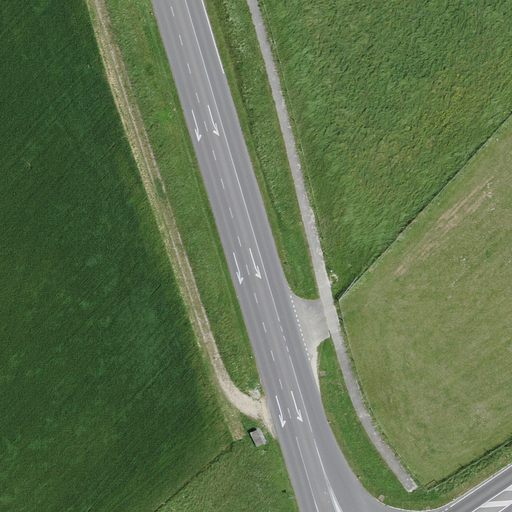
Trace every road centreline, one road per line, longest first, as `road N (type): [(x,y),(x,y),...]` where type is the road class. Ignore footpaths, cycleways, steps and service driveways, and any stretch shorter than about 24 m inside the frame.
road 1 (secondary): [(180,0),(334,511)]
road 2 (track): [(101,0),(220,373),(249,408),(306,417)]
